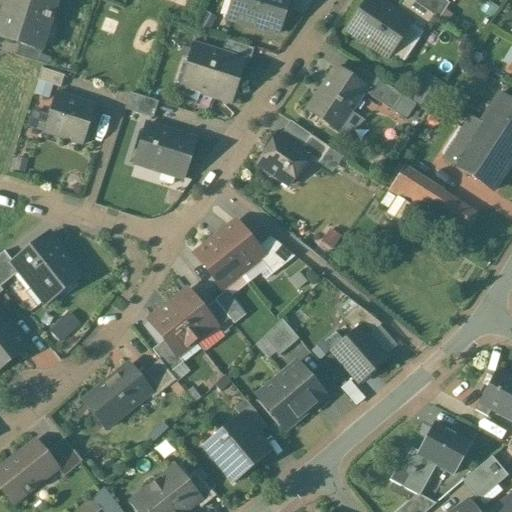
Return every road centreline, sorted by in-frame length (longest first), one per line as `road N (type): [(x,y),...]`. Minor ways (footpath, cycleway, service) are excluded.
road 1 (residential): [(325,0),(164,252)]
road 2 (residential): [(164,252),(123,314),(11,420)]
road 3 (residential): [(484,316),(317,465)]
road 4 (residential): [(0,189),(164,252)]
